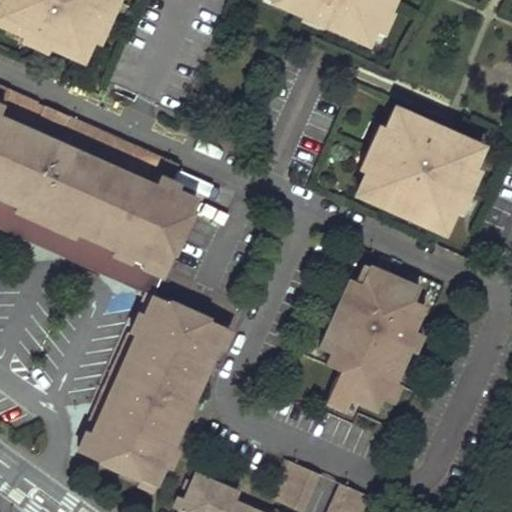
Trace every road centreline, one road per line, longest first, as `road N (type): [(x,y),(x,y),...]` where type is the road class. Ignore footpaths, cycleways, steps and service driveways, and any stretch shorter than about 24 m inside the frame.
road 1 (residential): [(311,215),(495,293),(500,314),(432,469),(418,484),(390,480),(242,420),(230,400),(233,374)]
road 2 (residential): [(0,76),(311,215)]
road 3 (residential): [(233,374),(311,215)]
